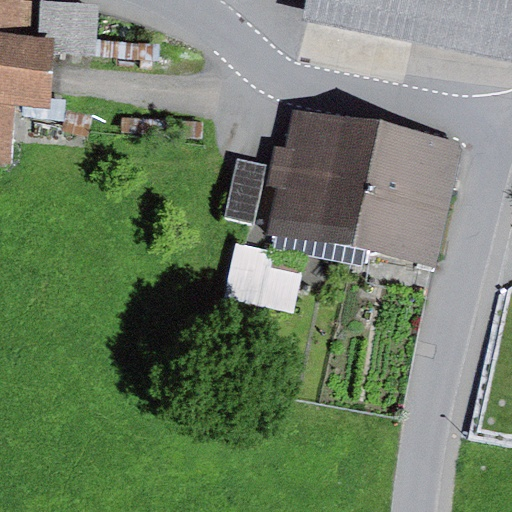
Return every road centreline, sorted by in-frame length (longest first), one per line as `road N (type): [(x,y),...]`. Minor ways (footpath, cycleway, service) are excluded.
road 1 (residential): [(413,511),(496,128)]
road 2 (residential): [(496,128),(294,84),(178,0)]
